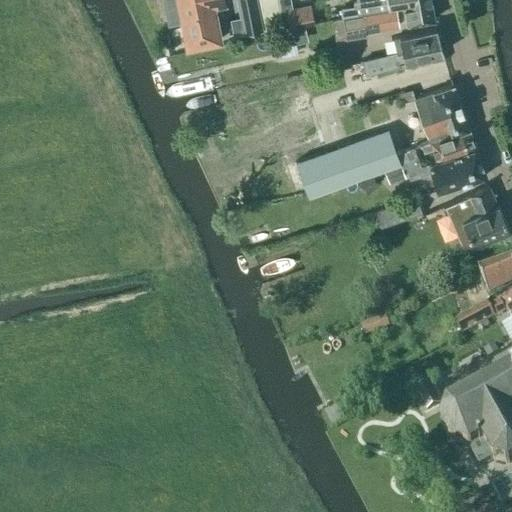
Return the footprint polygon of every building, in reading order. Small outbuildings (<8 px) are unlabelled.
[(216,11),(215,4),(225,2),(224,0),(164,0),(169,22),(181,20),(186,47),(219,40),(214,13),(216,11)] [(362,13),(403,6),(406,25),(434,20),(430,0),(377,0),(369,1),(368,0),(361,0),(352,2),(353,5),(339,8),(341,16),(362,13)] [(313,24),(309,5),(284,10),(287,29),(304,26),(313,24)] [(365,34),(398,28),(395,9),(361,15),(361,16),(342,19),(342,17),(331,20),(335,42),(365,36),(365,34)] [(262,30),(259,13),(229,19),(232,36),(262,30)] [(287,29),(276,31),(279,46),(295,43),(307,40),(304,26),(287,29)] [(442,53),(435,28),(395,37),(392,41),(395,54),(374,58),(377,71),(399,65),(399,63),(442,53)] [(452,85),(413,99),(428,141),(468,127),(452,85)] [(431,149),(435,161),(475,148),(468,127),(428,141),(408,148),(400,124),(295,162),(307,196),(383,169),(399,163),(395,153),(421,144),(423,152),(431,149)] [(403,159),(405,166),(409,179),(430,172),(436,191),(485,175),(475,148),(435,161),(419,166),(416,155),(403,159)] [(399,163),(383,169),(388,183),(404,177),(399,163)] [(464,196),(443,206),(446,213),(456,209),(465,228),(458,231),(467,251),(487,243),(485,239),(495,234),(497,239),(509,234),(507,229),(508,229),(498,204),(496,204),(488,185),(465,196),(464,196)] [(375,211),(379,224),(402,216),(398,203),(375,211)] [(489,299),(493,297),(511,287),(511,259),(478,272),(489,299)] [(511,321),(511,294),(502,300),(488,307),(486,303),(455,320),(463,334),(506,310),(511,321)] [(494,345),(483,351),(487,359),(498,353),(494,345)] [(511,369),(448,404),(446,406),(441,423),(441,426),(449,440),(451,442),(452,442),(468,446),(468,447),(469,447),(479,466),(492,458),(492,459),(494,460),(507,464),(509,464),(511,461),(511,369)] [(439,404),(432,392),(418,400),(425,412),(439,404)] [(511,473),(491,486),(502,505),(511,498),(511,473)]
